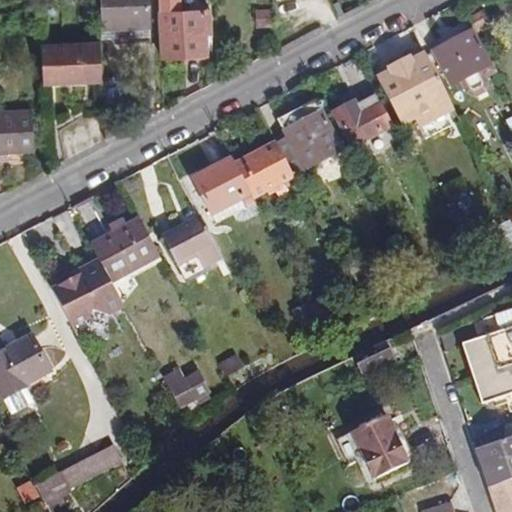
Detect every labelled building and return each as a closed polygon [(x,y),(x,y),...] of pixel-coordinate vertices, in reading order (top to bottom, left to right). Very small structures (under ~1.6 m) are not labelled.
[(100,0),(102,30),(118,29),(119,39),(133,38),(132,28),(147,27),(145,0),(100,0)] [(156,0),(160,58),(184,56),(207,55),(205,35),(204,10),(181,12),(180,0),(156,0)] [(283,0),(292,18),(314,8),(309,0),(283,0)] [(467,19),(479,40),(495,31),(484,10),(467,19)] [(132,28),(133,38),(148,38),(147,27),(132,28)] [(118,29),(102,30),(103,40),(119,39),(118,29)] [(451,42),(433,52),(451,86),(462,80),(468,91),(473,94),(487,87),(488,80),(486,77),(497,72),(492,64),(490,65),(471,31),(451,42)] [(99,44),(39,47),(41,85),(71,83),(101,81),(99,44)] [(415,120),(419,129),(455,111),(425,55),(411,63),(402,67),(399,63),(388,69),(391,73),(376,81),(401,128),(415,120)] [(124,78),(101,78),(103,114),(117,113),(116,104),(125,104),(124,78)] [(356,105),(360,113),(378,103),(374,96),(356,105)] [(332,112),(362,169),(368,166),(357,146),(393,126),(380,102),(378,103),(360,113),(356,105),(354,100),(332,112)] [(292,128),(321,112),(315,101),(293,113),(276,122),(282,133),(292,128)] [(0,112),(0,152),(11,152),(33,151),(31,110),(0,112)] [(294,177),(297,183),(299,182),(301,181),(310,176),(307,170),(342,151),(321,112),(292,128),(282,133),(286,139),(276,145),(294,177)] [(103,114),(104,141),(124,131),(117,113),(103,114)] [(234,165),(253,199),(294,177),(276,145),(276,142),(256,153),(234,165)] [(212,169),(192,180),(212,217),(241,201),(246,210),(256,204),(253,199),(234,165),(231,159),(212,169)] [(212,217),(216,226),(234,216),(237,221),(244,223),(261,214),(256,204),(246,210),(241,201),(212,217)] [(204,268),(221,259),(199,217),(181,226),(162,236),(178,266),(197,256),(204,268)] [(111,233),(125,226),(122,218),(107,226),(111,233)] [(97,258),(110,283),(159,258),(138,219),(125,226),(111,233),(90,244),(97,258)] [(204,268),(197,256),(178,266),(187,283),(206,273),(204,268)] [(69,277),(50,287),(70,325),(76,336),(85,331),(96,335),(107,329),(110,320),(105,312),(121,304),(110,283),(97,258),(76,269),(79,272),(69,277)] [(349,271),(369,310),(384,302),(371,277),(378,273),(371,259),(349,271)] [(76,269),(67,274),(69,277),(79,272),(76,269)] [(310,307),(323,331),(335,325),(322,300),(310,307)] [(310,307),(308,302),(292,310),(302,329),(309,326),(317,341),(326,336),(323,331),(310,307)] [(511,309),(486,318),(491,334),(511,327),(511,309)] [(511,327),(491,334),(461,344),(481,404),(504,397),(511,393),(511,327)] [(105,338),(107,329),(96,335),(105,338)] [(6,350),(0,353),(0,395),(10,415),(32,403),(23,385),(50,372),(32,336),(6,350)] [(357,364),(363,379),(397,364),(389,349),(357,364)] [(178,370),(164,377),(180,409),(209,394),(197,372),(182,379),(178,370)] [(350,433),(373,481),(409,463),(387,416),(350,433)] [(511,437),(476,450),(481,462),(489,488),(511,480),(511,437)] [(44,502),(122,462),(114,446),(35,486),(44,502)] [(511,511),(511,480),(489,488),(497,511),(511,511)] [(25,503),(30,511),(38,511),(43,509),(36,497),(25,503)] [(47,508),(49,511),(69,511),(65,499),(47,508)]
